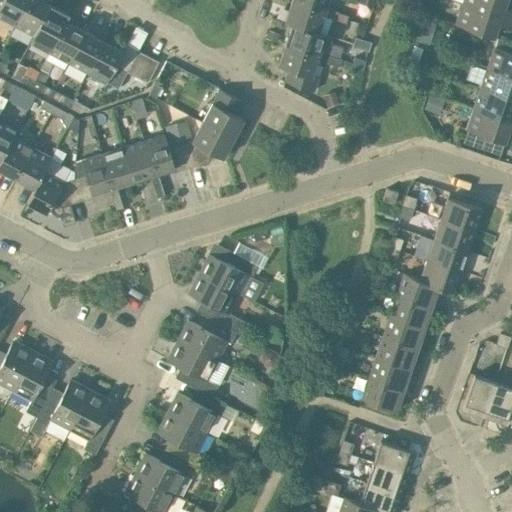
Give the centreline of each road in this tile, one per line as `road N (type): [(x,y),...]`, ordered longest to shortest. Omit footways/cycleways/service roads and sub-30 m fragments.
road 1 (residential): [(476,511),(428,429),(458,333),(497,312),(511,270)]
road 2 (residential): [(332,181),(153,240)]
road 3 (residential): [(511,186),(415,158),(332,181)]
road 4 (residential): [(127,367),(42,320),(34,287),(49,255)]
road 5 (residential): [(332,181),(319,124),(235,76)]
road 6 (residential): [(92,483),(149,378),(127,367)]
road 7 (residential): [(127,367),(167,294),(153,240)]
road 8 (residential): [(235,76),(119,1)]
